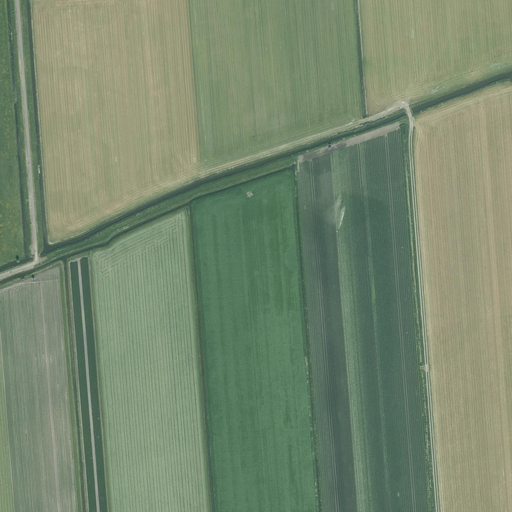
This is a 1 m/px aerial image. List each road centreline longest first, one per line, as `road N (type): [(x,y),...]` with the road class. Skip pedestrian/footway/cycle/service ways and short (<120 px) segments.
road 1 (track): [(362,121),(399,105),(410,119),(437,511)]
road 2 (track): [(410,119),(214,185),(35,260)]
